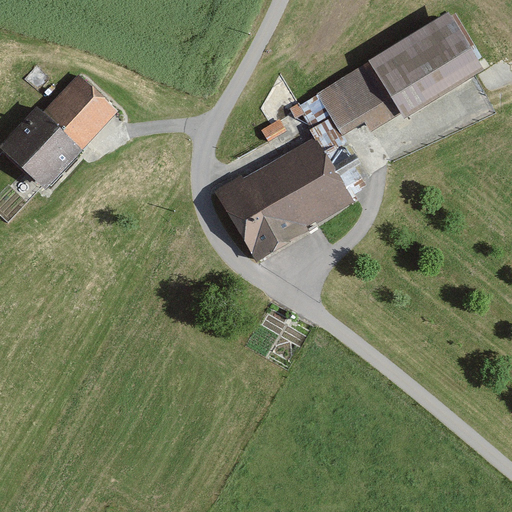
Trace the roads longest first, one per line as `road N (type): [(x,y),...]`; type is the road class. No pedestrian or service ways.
road 1 (unclassified): [(280,0),(211,129),(206,172),(213,213),(257,269),(323,310),(511,468)]
road 2 (track): [(376,145),(383,169),(369,219),(298,293)]
road 3 (track): [(376,145),(511,94)]
